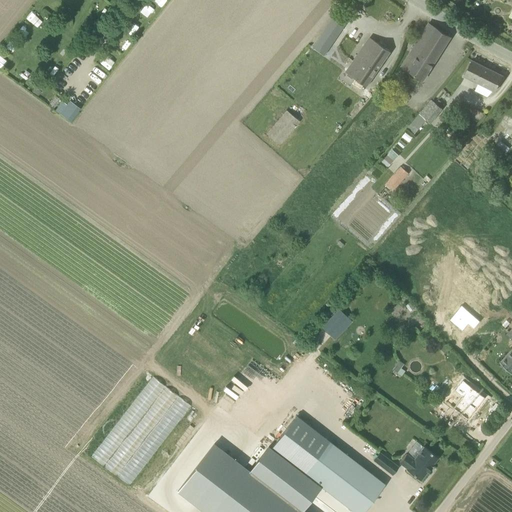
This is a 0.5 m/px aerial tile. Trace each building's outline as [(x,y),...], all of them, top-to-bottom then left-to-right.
[(32,21),(35,14),(28,11),(26,19),(32,21)] [(332,19),(313,48),(325,55),(344,26),(332,19)] [(423,80),(450,37),(429,23),(410,54),(415,57),(407,70),(423,80)] [(361,89),(364,84),(367,87),(391,52),(380,44),(370,38),(346,72),(355,79),(352,83),(361,89)] [(100,63),(107,69),(113,62),(106,56),(100,63)] [(494,92),(502,76),(472,60),(464,76),(466,77),(465,77),(477,83),(474,91),(486,97),(492,91),(494,92)] [(431,124),(444,108),(432,98),(407,128),(414,135),(427,120),(431,124)] [(58,113),(68,121),(78,108),(68,100),(58,113)] [(266,133),(280,145),(300,122),(286,110),(266,133)] [(389,164),(397,154),(391,149),(382,158),(389,164)] [(393,192),(409,173),(401,166),(385,185),(393,192)] [(461,305),(450,318),(462,329),(468,322),(474,326),(480,320),(461,305)] [(340,307),(327,323),(333,329),(347,313),(340,307)] [(177,358),(266,413),(282,387),(193,332),(177,358)] [(295,338),(291,344),(296,347),(300,342),(295,338)] [(500,362),(511,373),(511,339),(507,345),(511,350),(500,362)] [(445,344),(441,349),(445,353),(450,349),(445,344)] [(397,364),(393,369),(396,371),(403,376),(406,371),(402,368),(405,364),(400,360),(399,362),(397,364)] [(451,404),(446,410),(454,416),(459,410),(462,412),(469,417),(486,395),(463,378),(455,388),(463,394),(454,405),(451,403),(450,403),(451,404)] [(214,443),(177,491),(204,511),(302,511),(314,495),(321,486),(354,511),(363,511),(385,484),(360,465),(297,416),(271,448),(269,446),(263,454),(250,471),(214,443)] [(431,466),(438,457),(424,446),(414,459),(406,454),(400,462),(407,468),(406,469),(421,480),(427,471),(428,472),(432,467),(431,466)] [(392,475),(399,467),(380,452),(373,460),(392,475)]
